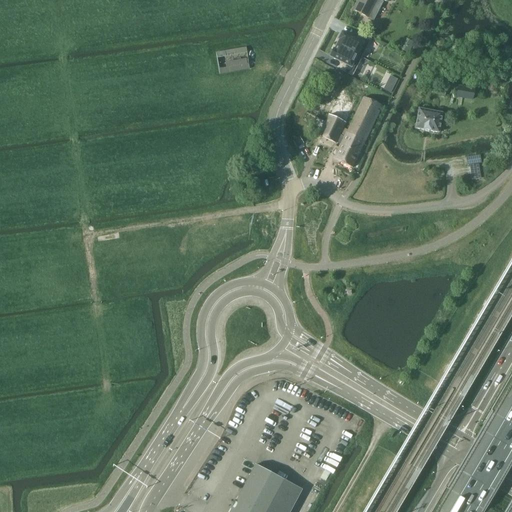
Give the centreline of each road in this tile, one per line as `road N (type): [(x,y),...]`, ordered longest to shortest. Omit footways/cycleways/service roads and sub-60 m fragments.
road 1 (track): [(99,308),(90,236),(289,203)]
road 2 (unclassified): [(291,188),(315,184),(348,205),(413,209),(476,196),(511,167)]
road 3 (residential): [(291,188),(274,123),(335,0)]
road 4 (secondary): [(259,282),(230,285),(205,309),(204,362),(187,401)]
road 5 (secondary): [(459,438),(333,360)]
road 6 (secondary): [(327,382),(453,455)]
road 7 (secondary): [(252,291),(217,309),(212,369),(187,401)]
road 8 (secondary): [(210,411),(240,378),(278,365),(327,382)]
